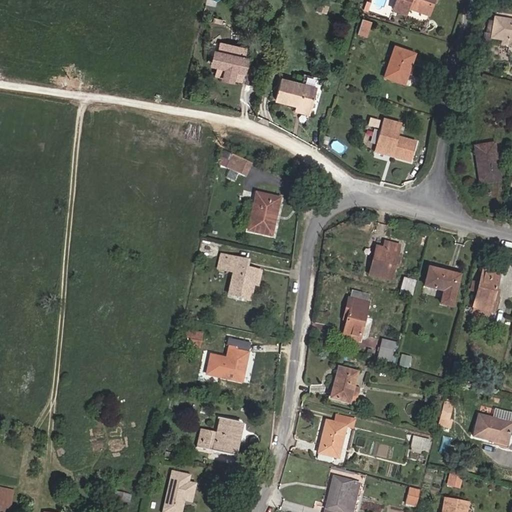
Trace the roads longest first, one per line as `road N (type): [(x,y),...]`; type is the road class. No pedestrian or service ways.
road 1 (track): [(16,511),(30,444),(57,395),(82,113),(93,99)]
road 2 (unclassified): [(368,204),(311,157),(240,126),(0,86)]
road 3 (residential): [(368,204),(324,223),(257,511)]
road 4 (residential): [(482,0),(428,209)]
